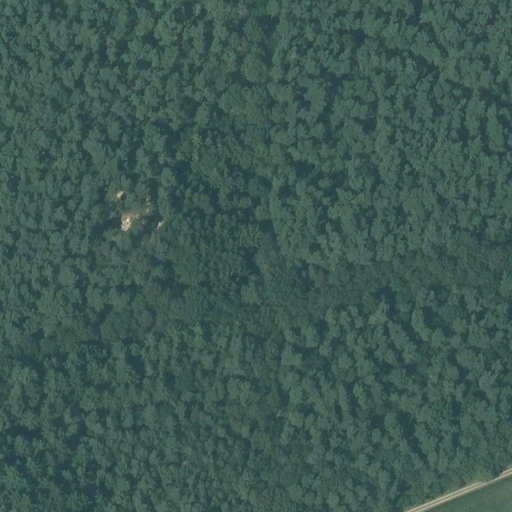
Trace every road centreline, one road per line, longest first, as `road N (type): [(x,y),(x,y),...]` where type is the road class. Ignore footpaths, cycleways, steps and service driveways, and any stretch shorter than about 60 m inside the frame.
road 1 (track): [(0,365),(511,255)]
road 2 (track): [(462,0),(462,266)]
